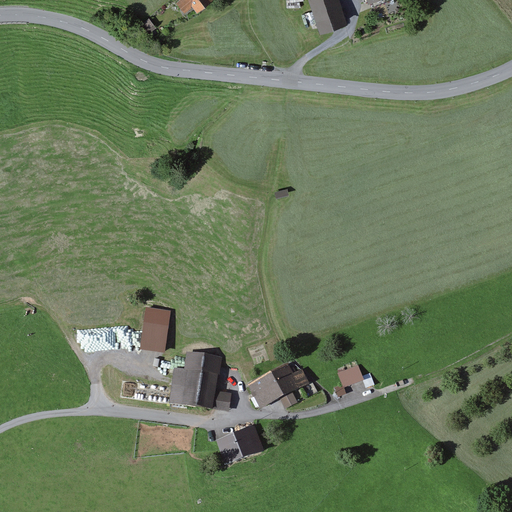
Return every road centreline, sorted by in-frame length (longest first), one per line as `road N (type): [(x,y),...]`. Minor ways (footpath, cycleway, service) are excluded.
road 1 (track): [(0,430),(26,418),(102,410),(219,421),(310,414),(447,371),(511,337)]
road 2 (tertiary): [(0,17),(72,24),(177,70),(386,94),(426,95),(511,69)]
